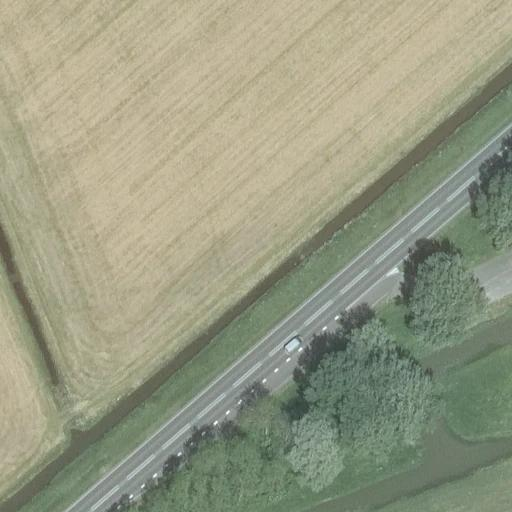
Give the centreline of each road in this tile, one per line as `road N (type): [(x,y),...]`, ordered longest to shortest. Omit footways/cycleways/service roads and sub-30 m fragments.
road 1 (trunk): [(89,511),(341,295)]
road 2 (trunk): [(341,295),(511,145)]
